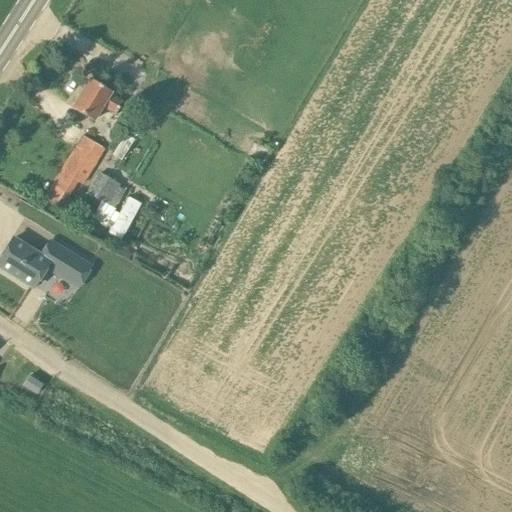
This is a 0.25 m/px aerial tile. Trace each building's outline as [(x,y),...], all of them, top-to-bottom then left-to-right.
[(114,114),(122,102),(110,93),(111,92),(89,78),(71,107),(93,120),(102,107),(114,114)] [(82,185),(104,149),(81,135),(43,199),(61,210),(78,183),(82,185)] [(98,173),(85,194),(101,203),(113,182),(98,173)] [(119,242),(140,205),(127,198),(107,235),(119,242)] [(11,239),(0,256),(0,265),(33,287),(45,267),(62,278),(77,287),(90,267),(76,258),(49,242),(40,257),(22,246),(14,241),(11,239)] [(36,396),(43,384),(28,375),(21,386),(36,396)]
